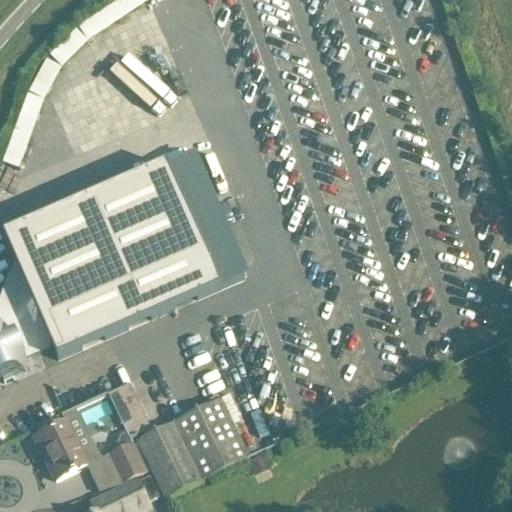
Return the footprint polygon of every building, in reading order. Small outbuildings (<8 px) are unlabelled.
[(0,382),(3,381),(5,386),(6,385),(14,382),(13,377),(25,372),(26,373),(28,373),(26,369),(29,368),(29,367),(27,367),(25,363),(53,351),(59,363),(222,291),(169,168),(5,239),(16,264),(4,290),(0,303),(0,382)] [(109,398),(117,414),(132,444),(153,434),(130,388),(109,398)] [(166,502),(250,462),(222,405),(139,445),(166,502)] [(57,484),(103,462),(96,449),(81,456),(67,426),(36,441),(44,457),(47,455),(60,481),(56,483),(57,484)] [(148,475),(135,447),(109,459),(123,487),(148,475)] [(271,471),(264,457),(248,464),(255,479),(271,471)] [(97,511),(136,511),(160,500),(151,480),(106,502),(95,507),(97,511)]
